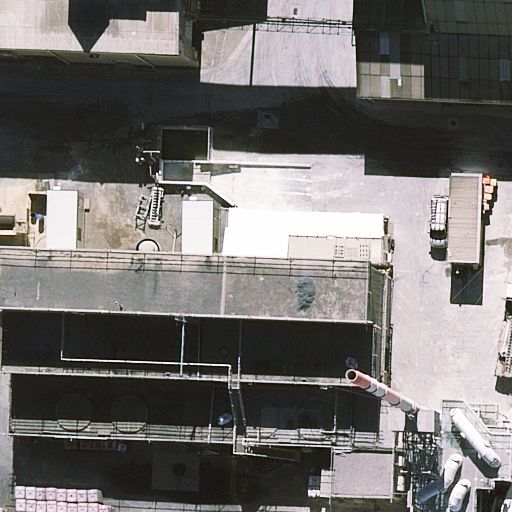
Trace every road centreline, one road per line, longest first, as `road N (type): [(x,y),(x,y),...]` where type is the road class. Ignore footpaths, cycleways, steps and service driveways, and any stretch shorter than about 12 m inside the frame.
road 1 (unknown): [(290,71),(0,78)]
road 2 (unknown): [(290,71),(511,82)]
